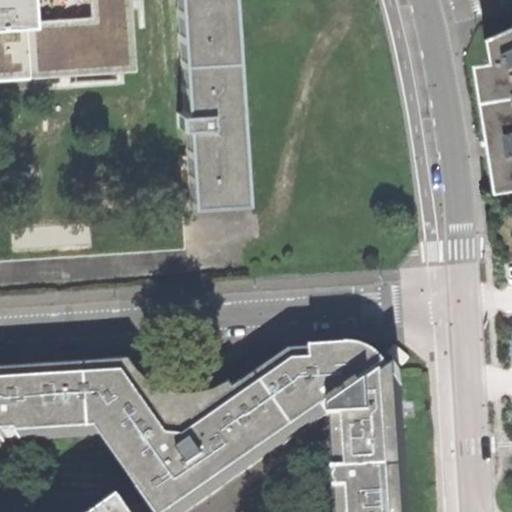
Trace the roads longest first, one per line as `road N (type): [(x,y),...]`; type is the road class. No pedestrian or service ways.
road 1 (residential): [(0,333),(457,298)]
road 2 (residential): [(419,25),(457,298)]
road 3 (residential): [(457,298),(470,511)]
